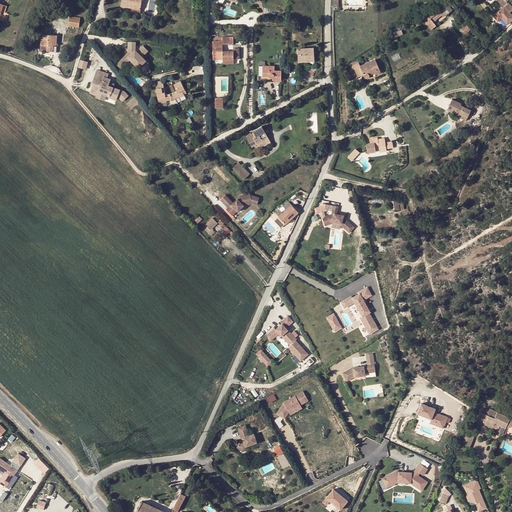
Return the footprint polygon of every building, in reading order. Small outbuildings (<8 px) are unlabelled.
[(121,0),(120,7),(129,8),(130,0),(121,0)] [(142,0),(143,0),(142,0),(130,0),(129,8),(140,10),(140,9),(141,0),(142,0)] [(446,5),(444,2),(424,18),(425,19),(424,20),(432,29),(436,26),(433,22),(445,13),(446,15),(452,10),(447,4),(446,5)] [(511,7),(508,3),(508,4),(503,7),(493,16),(498,21),(502,18),(507,24),(511,19),(511,16),(509,13),(511,10),(511,7)] [(69,17),(68,26),(78,27),(80,18),(69,17)] [(467,24),(461,29),(466,34),(471,29),(467,24)] [(399,27),(392,29),(395,37),(403,34),(401,30),(399,27)] [(51,44),(56,44),(57,36),(41,35),(40,46),(47,46),(46,50),(46,52),(53,52),(53,53),(54,53),(56,52),(56,47),(53,46),(51,46),(51,44)] [(222,59),(233,59),(238,59),(239,49),(233,49),(233,51),(222,52),(222,44),(230,44),(230,37),(222,37),(222,41),(212,42),(213,56),(222,56),(222,59)] [(128,41),(127,54),(120,54),(119,66),(141,67),(141,72),(149,72),(150,60),(143,59),(143,52),(136,52),(136,41),(128,41)] [(137,50),(143,56),(149,50),(143,44),(137,50)] [(314,59),(313,48),(297,49),(298,62),(306,62),(305,59),(314,59)] [(86,69),(88,61),(80,59),(78,67),(86,69)] [(353,67),(354,71),(353,71),(356,78),(364,75),(364,76),(364,77),(365,78),(367,79),(369,78),(369,77),(370,76),(370,75),(369,74),(374,72),(375,73),(375,75),(380,72),(375,60),(360,66),(358,60),(351,63),(352,66),(349,68),(349,69),(351,68),(353,67)] [(274,66),(265,66),(262,66),(262,76),(269,76),(270,77),(271,77),(272,78),(272,80),(281,81),(281,71),(274,71),(274,66)] [(96,69),(88,94),(104,99),(106,96),(125,102),(128,92),(114,87),(115,83),(108,81),(110,73),(96,69)] [(154,83),(158,101),(161,100),(161,102),(163,102),(163,103),(166,102),(166,101),(170,100),(171,102),(175,100),(175,99),(179,97),(179,98),(184,96),(184,95),(183,93),(186,92),(180,82),(175,84),(177,88),(175,89),(176,92),(171,94),(169,95),(165,96),(162,81),(154,83)] [(447,110),(459,115),(460,114),(467,117),(471,110),(461,106),(462,104),(452,100),(447,110)] [(288,110),(278,115),(281,122),(291,117),(288,110)] [(262,141),(268,137),(262,127),(252,132),(253,133),(246,137),(252,146),(256,144),(258,146),(263,143),(262,141)] [(316,134),(306,139),(308,144),(318,138),(316,134)] [(270,142),(268,137),(262,141),(263,143),(258,146),(259,148),(270,142)] [(376,152),(376,151),(376,150),(379,149),(380,151),(380,152),(387,151),(386,149),(385,142),(385,140),(379,142),(378,140),(378,138),(370,140),(370,144),(366,145),(368,153),(376,152)] [(164,148),(158,153),(161,157),(165,154),(167,152),(164,148)] [(356,149),(351,155),(355,159),(360,153),(356,149)] [(239,161),(232,168),(244,180),(250,173),(239,161)] [(226,210),(232,216),(237,211),(238,211),(244,206),(253,204),(257,205),(259,198),(250,195),(250,194),(241,196),(233,203),(228,208),(226,210)] [(231,201),(225,195),(220,200),(226,206),(231,201)] [(276,214),(277,215),(279,217),(292,206),(289,202),(276,214)] [(292,206),(279,217),(280,218),(286,225),(299,213),(292,206)] [(330,214),(320,217),(323,224),(331,222),(340,224),(340,226),(348,234),(353,228),(343,218),(342,218),(342,216),(336,214),(337,207),(331,206),(330,214)] [(212,218),(205,225),(210,230),(217,223),(212,218)] [(280,218),(276,222),(282,229),(286,225),(280,218)] [(235,236),(231,240),(235,244),(239,241),(235,236)] [(368,334),(379,330),(365,299),(373,296),(369,287),(340,300),(344,308),(354,303),(368,334)] [(326,316),(334,332),(342,328),(334,312),(326,316)] [(297,363),(308,354),(296,337),(299,335),(295,330),(292,332),(288,326),(294,322),(289,316),(265,335),(270,341),(280,334),(289,346),(288,347),(295,355),(292,357),(297,363)] [(267,366),(273,360),(261,349),(255,354),(267,366)] [(373,353),(366,354),(367,365),(351,368),(342,373),(347,381),(354,377),(365,375),(365,373),(376,372),(373,353)] [(303,391),(284,403),(289,412),(308,400),(303,391)] [(506,427),(510,418),(499,413),(498,417),(495,416),(497,412),(489,409),(488,411),(484,409),(481,415),(487,417),(485,423),(493,427),(495,424),(498,425),(499,424),(506,427)] [(433,411),(429,423),(444,428),(446,422),(450,423),(452,417),(433,411)] [(245,425),(238,427),(242,441),(237,446),(243,452),(246,449),(245,447),(257,443),(254,433),(249,435),(245,425)] [(465,434),(460,446),(467,449),(472,438),(465,434)] [(273,448),(277,455),(283,452),(279,445),(273,448)] [(18,470),(0,458),(0,470),(4,473),(2,476),(11,482),(18,470)] [(379,481),(382,489),(384,489),(399,482),(408,482),(420,489),(421,492),(426,485),(427,486),(431,480),(427,480),(418,474),(424,474),(426,470),(426,475),(434,463),(426,458),(426,466),(420,463),(418,464),(414,471),(395,470),(381,477),(379,481)] [(478,479),(463,484),(470,505),(474,503),(477,511),(488,508),(478,479)] [(333,487),(321,501),(325,504),(329,500),(339,509),(347,500),(333,487)] [(185,495),(181,493),(180,493),(173,508),(178,510),(185,495)] [(441,496),(438,503),(445,506),(448,499),(441,496)] [(36,506),(43,509),(46,502),(39,499),(36,506)] [(164,511),(142,501),(137,511),(164,511)]
